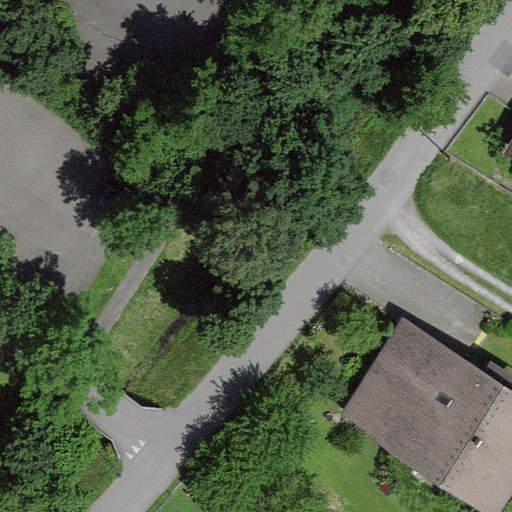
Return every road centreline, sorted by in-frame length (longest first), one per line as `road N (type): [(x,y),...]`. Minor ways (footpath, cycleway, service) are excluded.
road 1 (residential): [(511,44),(124,511)]
road 2 (track): [(511,288),(389,200)]
